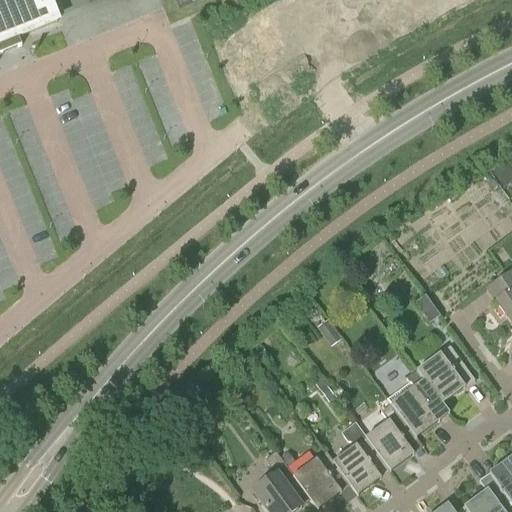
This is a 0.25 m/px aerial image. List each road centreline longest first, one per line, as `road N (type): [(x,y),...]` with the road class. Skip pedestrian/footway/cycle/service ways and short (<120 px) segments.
road 1 (tertiary): [(10,511),(141,348),(212,277),(393,133),(511,66)]
road 2 (residential): [(511,418),(381,511)]
